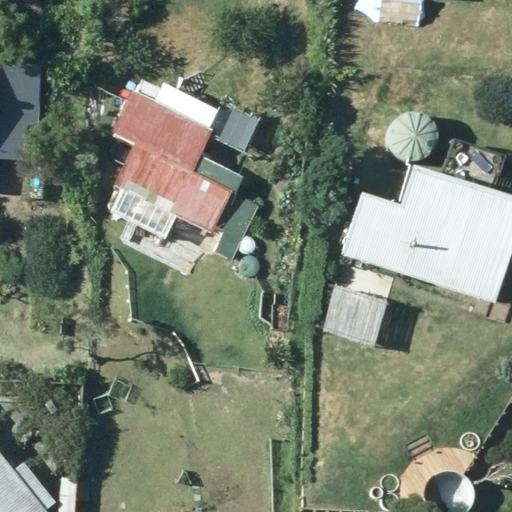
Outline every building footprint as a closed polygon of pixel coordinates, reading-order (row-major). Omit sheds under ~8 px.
[(0,158),(33,159),(36,66),(0,64),(0,158)] [(106,186),(192,228),(213,187),(181,171),(211,110),(153,82),(143,102),(122,92),(103,133),(127,143),(106,186)] [(511,208),(511,202),(400,167),(387,204),(354,193),(335,252),(482,301),(511,208)] [(305,320),(424,370),(443,328),(324,278),(305,320)] [(0,511),(34,511),(47,501),(18,465),(6,474),(0,466),(0,511)]
